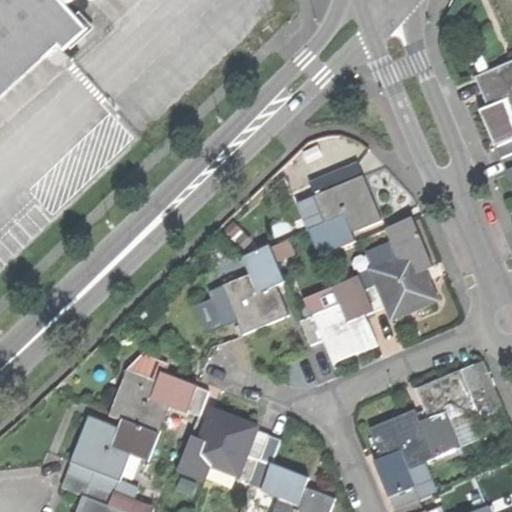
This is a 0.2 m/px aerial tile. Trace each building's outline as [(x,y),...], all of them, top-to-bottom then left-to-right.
[(47,28),(69,8),(61,0),(0,0),(0,105),(64,48),(47,28)] [(92,33),(69,8),(47,28),(64,48),(70,53),(92,33)] [(472,61),(479,79),(489,74),(482,57),(472,61)] [(486,129),(495,148),(511,140),(511,64),(489,74),(479,79),(475,80),(488,111),(480,114),(486,129)] [(511,140),(495,148),(501,162),(511,157),(511,140)] [(511,157),(501,162),(506,175),(511,172),(511,157)] [(357,164),(334,174),(339,187),(364,177),(357,164)] [(311,182),(316,195),(339,187),(334,174),(311,182)] [(310,229),(321,256),(357,242),(353,231),(381,220),(373,198),(364,177),(339,187),(316,195),(327,224),(310,229)] [(298,202),(310,229),(327,224),(316,195),(298,202)] [(388,306),(393,318),(438,300),(430,281),(425,269),(433,265),(412,217),(386,228),(399,260),(374,270),(378,281),(388,306)] [(238,321),(243,334),(264,325),(289,316),(276,284),(284,281),(269,245),(244,256),(252,275),(223,286),(233,310),(238,321)] [(364,287),(360,276),(333,287),(340,304),(314,315),(324,340),(333,362),(356,352),(379,343),(367,314),(375,311),(364,287)] [(378,281),(364,287),(375,311),(388,306),(378,281)] [(221,315),(233,310),(223,286),(211,291),(221,315)] [(226,326),(238,321),(233,310),(221,315),(226,326)] [(312,345),(324,340),(314,315),(301,320),(312,345)] [(477,364),(463,370),(473,393),(486,388),(477,364)] [(122,419),(159,433),(169,405),(188,412),(197,386),(179,379),(161,372),(157,381),(128,370),(111,415),(122,419)] [(431,417),(421,422),(435,457),(463,445),(456,428),(483,417),(473,393),(463,370),(438,380),(419,388),(431,417)] [(210,391),(197,386),(188,412),(200,417),(210,391)] [(496,412),(486,388),(473,393),(483,417),(496,412)] [(379,471),(389,496),(413,487),(416,486),(408,468),(435,457),(421,422),(415,408),(373,426),(385,456),(375,461),(379,471)] [(178,471),(205,481),(212,464),(240,475),(247,455),(257,431),(258,427),(237,419),(214,410),(203,438),(192,434),(178,471)] [(149,459),(159,433),(122,419),(119,429),(88,417),(72,461),(96,470),(121,479),(131,453),(149,459)] [(270,436),(257,431),(247,455),(260,460),(270,436)] [(283,441),(270,436),(260,460),(274,465),(274,464),(283,441)] [(238,480),(251,485),(260,460),(247,455),(240,475),(238,480)] [(264,490),(274,465),(260,460),(251,485),(264,490)] [(79,478),(91,483),(96,470),(72,461),(67,473),(79,478)] [(310,477),(274,464),(274,465),(264,490),(278,496),(271,511),(329,511),(336,497),(306,486),(310,477)] [(116,492),(121,479),(96,470),(91,483),(116,492)] [(112,505),(116,492),(91,483),(86,496),(112,505)] [(389,496),(394,508),(418,498),(413,487),(389,496)] [(129,511),(112,505),(86,496),(83,494),(75,511),(129,511)] [(394,508),(395,511),(423,511),(418,498),(394,508)]
